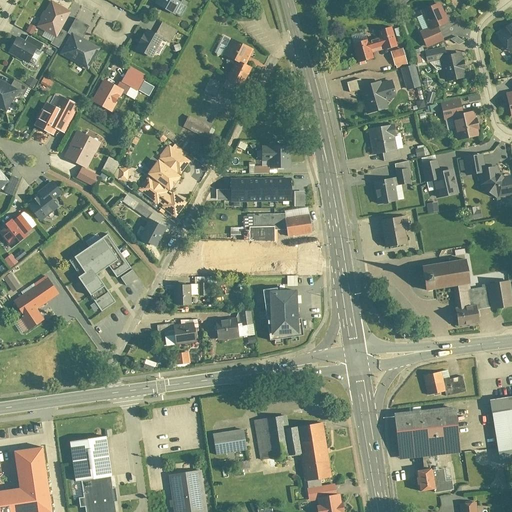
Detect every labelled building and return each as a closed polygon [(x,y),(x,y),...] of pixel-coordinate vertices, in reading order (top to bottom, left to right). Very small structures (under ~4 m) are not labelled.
[(161,0),(157,7),(177,19),(188,0),(161,0)] [(72,14),(53,3),(36,31),(55,42),(72,14)] [(413,10),(421,29),(437,22),(429,3),(413,10)] [(511,22),(504,21),(488,34),(495,42),(499,40),(505,48),(510,44),(511,44),(511,22)] [(390,27),(381,31),(389,49),(398,46),(390,27)] [(418,47),(433,40),(427,27),(412,34),(418,47)] [(171,44),(151,33),(140,52),(159,63),(171,44)] [(36,66),(45,49),(21,35),(12,52),(36,66)] [(87,68),(97,50),(72,36),(62,54),(87,68)] [(220,53),(238,61),(245,44),(227,37),(220,53)] [(357,42),(360,54),(373,51),(370,38),(357,42)] [(357,42),(341,46),(347,67),(363,63),(357,42)] [(420,63),(437,57),(434,47),(416,52),(420,63)] [(397,67),(410,63),(404,48),(392,52),(397,67)] [(457,77),(451,54),(433,59),(439,82),(457,77)] [(249,67),(232,59),(222,79),(240,87),(249,67)] [(125,67),(119,78),(148,93),(154,82),(125,67)] [(407,83),(403,67),(393,69),(397,86),(407,83)] [(505,114),(511,112),(511,75),(510,76),(511,85),(511,86),(500,89),(505,114)] [(24,89),(0,77),(0,114),(9,119),(24,89)] [(51,88),(54,82),(45,77),(42,84),(51,88)] [(226,84),(211,77),(205,90),(220,97),(226,84)] [(338,93),(353,88),(350,81),(335,86),(338,93)] [(128,93),(109,82),(95,107),(115,117),(128,93)] [(369,84),(350,89),(357,116),(376,111),(372,96),(384,93),(381,84),(369,87),(369,84)] [(69,100),(48,88),(28,120),(49,133),(69,100)] [(455,114),(452,101),(433,105),(436,118),(455,114)] [(205,123),(184,112),(178,124),(200,134),(205,123)] [(466,113),(444,118),(450,142),(472,136),(466,113)] [(388,120),(362,126),(368,152),(388,147),(385,132),(390,131),(388,120)] [(103,144),(80,132),(66,158),(89,170),(103,144)] [(159,144),(151,155),(171,170),(179,159),(159,144)] [(395,146),(376,151),(378,160),(397,156),(395,146)] [(288,156),(290,156),(290,148),(262,148),(262,167),(270,167),(270,169),(289,168),(288,156)] [(474,151),(458,151),(459,171),(473,170),(475,192),(490,191),(509,190),(508,167),(492,168),(491,162),(475,163),(474,151)] [(456,189),(450,162),(439,165),(436,153),(415,158),(420,178),(427,177),(431,195),(456,189)] [(104,171),(116,175),(121,162),(109,157),(104,171)] [(148,159),(127,186),(164,213),(176,197),(161,186),(170,175),(148,159)] [(115,176),(126,182),(132,172),(120,166),(115,176)] [(405,167),(393,170),(395,177),(391,177),(392,186),(408,183),(405,167)] [(101,181),(83,170),(78,178),(96,190),(101,181)] [(391,177),(372,181),(376,205),(395,201),(392,186),(391,177)] [(290,201),(290,181),(231,182),(231,190),(226,190),(226,202),(290,201)] [(36,205),(28,211),(41,230),(61,216),(51,203),(61,195),(54,185),(33,201),(36,205)] [(121,201),(135,211),(139,205),(125,195),(121,201)] [(428,204),(429,213),(440,212),(439,203),(428,204)] [(381,242),(402,238),(399,219),(404,218),(402,208),(375,213),(381,242)] [(311,234),(308,216),(284,220),(284,215),(247,216),(247,218),(243,218),(244,241),(274,241),(274,231),(286,231),(287,238),(311,234)] [(21,220),(0,236),(0,242),(11,257),(35,237),(21,220)] [(164,228),(148,221),(139,239),(156,247),(164,228)] [(79,277),(77,278),(101,312),(115,303),(96,275),(108,267),(116,278),(130,269),(107,235),(68,261),(79,277)] [(292,250),(296,268),(322,262),(318,245),(292,250)] [(292,252),(205,253),(206,264),(201,264),(201,271),(292,270),(292,252)] [(467,255),(419,263),(424,290),(472,282),(467,255)] [(125,287),(137,279),(131,271),(120,279),(125,287)] [(6,278),(13,293),(21,288),(14,273),(6,278)] [(511,304),(507,279),(462,286),(464,301),(448,304),(451,323),(475,320),(472,303),(487,301),(488,307),(511,304)] [(60,296),(49,280),(16,304),(26,318),(21,321),(29,332),(45,321),(38,312),(60,296)] [(303,282),(260,287),(265,337),(308,332),(303,282)] [(203,293),(190,293),(191,307),(204,307),(203,293)] [(181,296),(165,296),(165,317),(182,317),(181,296)] [(233,322),(235,334),(255,331),(253,319),(233,322)] [(234,328),(207,332),(209,351),(237,347),(234,328)] [(186,355),(184,335),(164,337),(166,357),(186,355)] [(146,345),(164,343),(163,336),(146,337),(146,345)] [(438,369),(419,372),(422,393),(439,390),(440,395),(448,394),(445,380),(440,381),(438,369)] [(445,376),(448,394),(462,391),(459,373),(445,376)] [(511,410),(494,414),(500,455),(511,453),(511,410)] [(459,412),(397,420),(401,453),(463,445),(459,412)] [(284,414),(251,419),(258,462),(300,456),(296,427),(286,428),(284,414)] [(323,422),(296,427),(300,456),(305,483),(332,479),(323,422)] [(248,423),(218,429),(222,450),(252,444),(248,423)] [(118,511),(109,438),(71,443),(77,483),(85,482),(88,511),(118,511)] [(0,491),(0,511),(51,511),(43,447),(15,451),(20,489),(0,491)] [(410,472),(413,496),(452,492),(450,481),(444,481),(442,469),(435,470),(433,456),(418,457),(419,471),(410,472)] [(247,460),(233,463),(235,471),(249,468),(247,460)] [(212,511),(206,473),(173,478),(178,511),(212,511)] [(341,511),(341,497),(321,498),(321,508),(318,508),(317,511),(341,511)]
